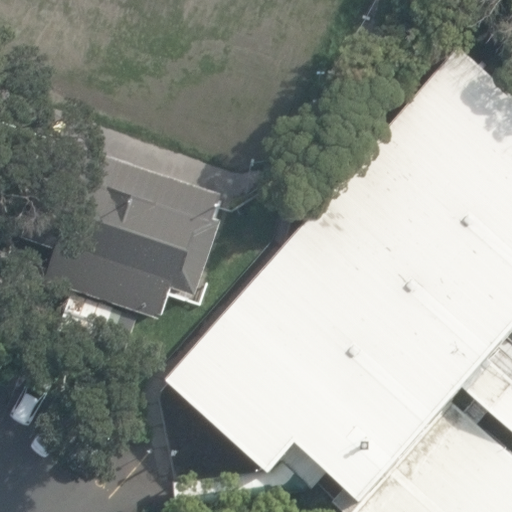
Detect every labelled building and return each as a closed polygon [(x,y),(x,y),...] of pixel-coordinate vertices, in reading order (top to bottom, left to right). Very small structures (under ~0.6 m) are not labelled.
[(300,449),(368,508),(460,405),(472,393),(499,363),(511,348),(511,60),(479,31),(167,383),(275,478),(300,449)] [(50,281),(164,322),(174,292),(199,300),(225,223),(218,221),(226,197),(90,152),(50,281)] [(511,348),(499,363),(511,375),(511,348)] [(511,375),(499,363),(472,393),(511,427),(511,375)] [(511,511),(511,450),(460,405),(368,508),(364,511),(511,511)]
